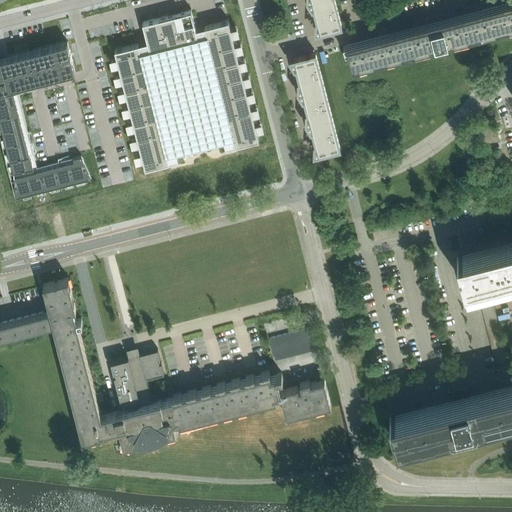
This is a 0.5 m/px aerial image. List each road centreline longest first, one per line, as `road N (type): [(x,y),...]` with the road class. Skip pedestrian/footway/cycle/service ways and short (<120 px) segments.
road 1 (tertiary): [(297,192),(76,249)]
road 2 (residential): [(471,370),(402,388),(367,246)]
road 3 (unclassified): [(312,249),(361,439)]
road 4 (residential): [(498,83),(431,145),(347,179)]
road 5 (residential): [(311,42),(461,0)]
road 6 (residential): [(367,246),(511,211)]
road 7 (residential): [(287,153),(306,148),(281,50)]
